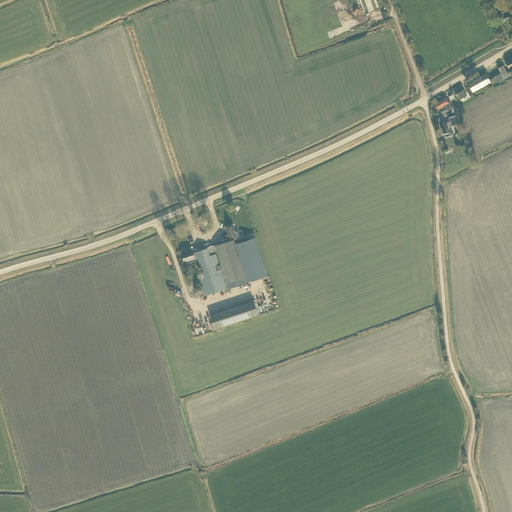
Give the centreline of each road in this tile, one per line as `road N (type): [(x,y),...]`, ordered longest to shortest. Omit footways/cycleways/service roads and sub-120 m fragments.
road 1 (tertiary): [(0,272),(140,228),(422,100)]
road 2 (unclassified): [(481,511),(466,459),(472,420),(447,359),(440,312),(434,148),(422,100)]
road 3 (unknown): [(154,221),(191,308),(222,303)]
